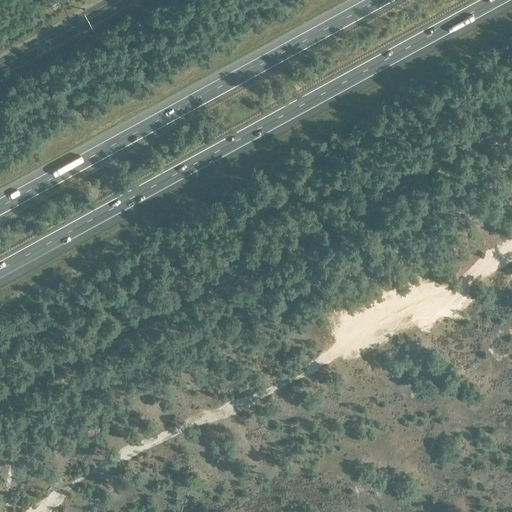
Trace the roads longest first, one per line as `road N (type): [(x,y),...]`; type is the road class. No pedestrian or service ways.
road 1 (motorway): [(0,273),(501,0)]
road 2 (track): [(32,511),(109,460),(280,386),(511,252)]
road 3 (motorway): [(377,0),(0,204)]
